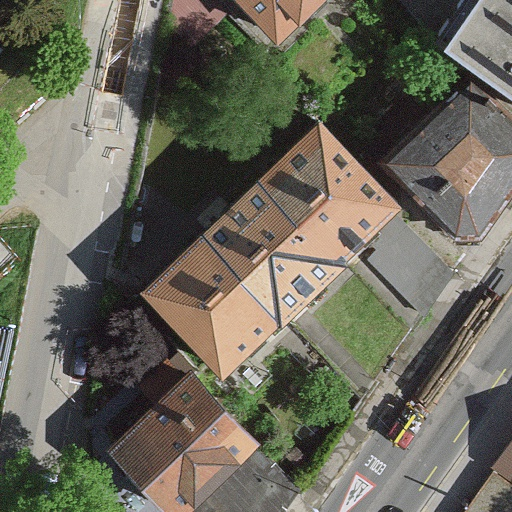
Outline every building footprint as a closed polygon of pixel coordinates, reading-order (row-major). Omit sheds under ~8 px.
[(320,0),(246,0),(281,37),(320,0)] [(511,0),(507,0),(451,78),(478,97),(511,121),(511,0)] [(511,194),(511,121),(478,97),(400,174),(459,239),(481,240),(511,194)] [(404,230),(329,153),(167,310),(242,387),(404,230)] [(254,436),(195,374),(116,447),(176,511),(254,436)] [(279,511),(300,482),(254,436),(176,511),(175,511),(279,511)] [(511,511),(511,462),(476,511),(511,511)]
